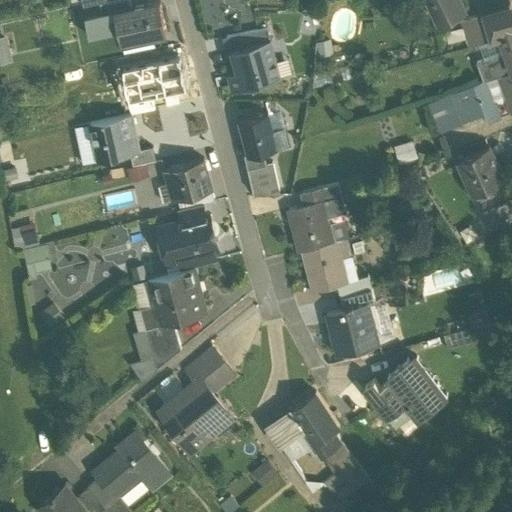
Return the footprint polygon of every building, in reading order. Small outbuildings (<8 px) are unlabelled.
[(128,0),(122,0),(100,5),(103,15),(115,13),(131,9),(128,0)] [(428,0),(439,22),(464,9),(459,0),(428,0)] [(131,9),(115,13),(119,31),(122,44),(167,35),(160,3),(131,9)] [(511,10),(510,4),(482,12),(486,26),(490,40),(502,36),(507,52),(494,57),(496,64),(511,58),(511,10)] [(103,15),(85,19),(89,38),(119,31),(115,13),(103,15)] [(486,26),(473,31),(477,44),(490,40),(486,26)] [(267,28),(226,37),(231,51),(271,40),(267,28)] [(0,63),(15,59),(8,33),(0,35),(0,63)] [(228,74),(233,91),(248,87),(248,89),(282,80),(271,40),(231,51),(237,72),(228,74)] [(494,57),(477,63),(484,82),(498,77),(511,71),(511,58),(496,64),(494,57)] [(181,59),(123,72),(130,103),(153,98),(188,90),(181,59)] [(511,71),(498,77),(501,85),(511,114),(511,113),(511,71)] [(484,82),(474,85),(477,92),(488,88),(489,89),(501,85),(498,77),(484,82)] [(474,85),(449,94),(461,122),(484,113),(477,92),(474,85)] [(489,89),(488,88),(477,92),(484,113),(488,122),(501,118),(489,89)] [(449,94),(429,102),(440,131),(461,122),(449,94)] [(155,110),(153,98),(130,103),(132,115),(155,110)] [(268,113),(238,121),(247,154),(248,156),(263,152),(287,145),(283,128),(272,131),(268,113)] [(131,115),(90,124),(98,161),(130,154),(140,152),(139,151),(131,115)] [(489,145),(457,160),(473,194),(478,191),(481,198),(503,187),(500,181),(505,178),(489,145)] [(153,148),(139,151),(140,152),(130,154),(133,166),(156,161),(153,148)] [(263,152),(248,156),(247,154),(244,155),(247,168),(266,163),(263,152)] [(203,159),(164,170),(168,184),(174,183),(178,199),(193,195),(212,189),(203,159)] [(266,163),(247,168),(254,193),(280,194),(272,162),(266,163)] [(339,183),(325,186),(328,198),(342,195),(339,183)] [(325,186),(302,192),(306,203),(323,199),(323,200),(328,199),(328,198),(325,186)] [(212,189),(193,195),(196,206),(203,204),(215,201),(212,189)] [(306,203),(289,208),(300,249),(303,248),(335,239),(330,223),(329,223),(323,200),(323,199),(306,203)] [(511,199),(482,214),(490,230),(511,216),(511,199)] [(196,206),(180,209),(183,221),(206,216),(203,204),(196,206)] [(183,221),(162,227),(167,247),(177,244),(180,256),(214,247),(217,246),(208,215),(183,221)] [(13,226),(17,243),(40,238),(35,221),(13,226)] [(118,268),(137,257),(119,225),(73,251),(77,260),(70,264),(75,272),(68,276),(64,269),(51,276),(61,294),(75,286),(82,298),(122,275),(118,268)] [(335,239),(303,248),(314,288),(338,282),(348,279),(348,277),(341,254),(343,254),(338,238),(335,239)] [(28,245),(31,270),(53,267),(49,242),(28,245)] [(214,247),(180,256),(183,268),(194,265),(217,259),(214,247)] [(183,268),(149,278),(161,321),(173,318),(206,309),(194,265),(183,268)] [(357,275),(348,277),(348,279),(338,282),(341,294),(361,289),(360,288),(357,275)] [(360,288),(361,289),(341,294),(336,296),(339,307),(328,310),(339,351),(380,339),(375,323),(373,324),(367,301),(376,299),(372,285),(360,288)] [(42,306),(49,322),(64,315),(57,299),(42,306)] [(173,318),(161,321),(162,323),(147,327),(158,364),(181,346),(173,318)] [(505,318),(444,334),(447,347),(508,331),(505,318)] [(214,345),(188,367),(196,378),(202,374),(213,387),(234,370),(214,345)] [(390,372),(392,376),(416,406),(423,415),(448,395),(424,365),(419,369),(412,360),(409,357),(390,372)] [(196,378),(160,408),(191,447),(233,413),(213,387),(202,374),(196,378)] [(392,376),(381,384),(375,377),(366,384),(390,414),(396,422),(416,406),(392,376)] [(340,424),(316,389),(292,405),(306,426),(316,440),(334,428),(340,424)] [(292,405),(267,423),(281,443),(306,426),(292,405)] [(122,445),(95,467),(98,472),(113,491),(141,469),(152,483),(171,468),(138,427),(119,442),(122,445)] [(334,428),(316,440),(323,451),(341,438),(334,428)] [(341,438),(323,451),(336,470),(354,456),(341,438)] [(269,456),(255,468),(266,481),(280,469),(269,456)] [(354,456),(336,470),(325,479),(341,498),(370,475),(354,456)] [(113,491),(98,472),(89,480),(90,481),(104,498),(113,491)] [(77,491),(66,478),(40,499),(50,511),(82,511),(89,507),(77,491)] [(104,498),(90,481),(81,488),(97,509),(106,501),(104,498)] [(92,511),(97,509),(81,488),(77,491),(89,507),(82,511),(92,511)]
